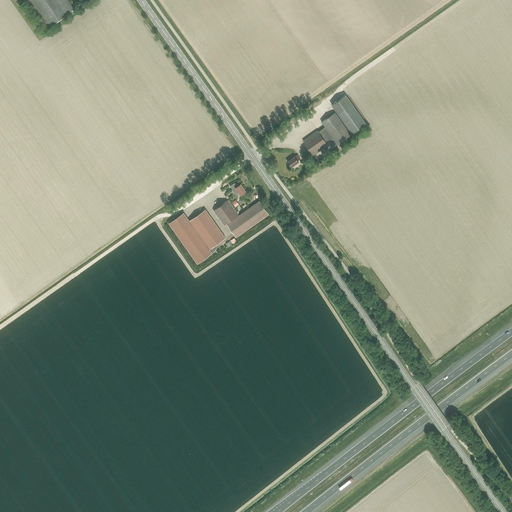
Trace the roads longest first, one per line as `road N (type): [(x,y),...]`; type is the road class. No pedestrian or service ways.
road 1 (secondary): [(502,511),(140,0)]
road 2 (motorway): [(511,331),(278,511)]
road 3 (motorway): [(306,511),(511,353)]
